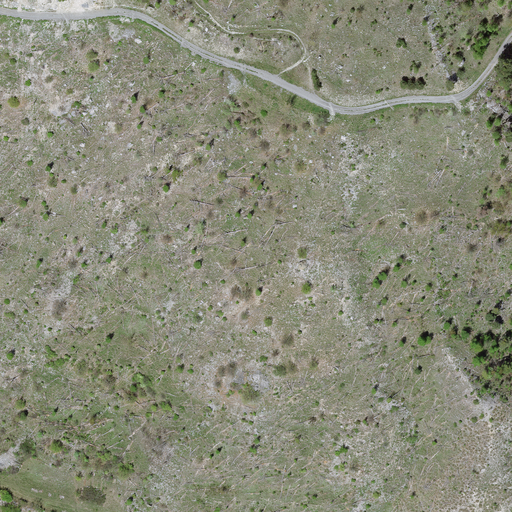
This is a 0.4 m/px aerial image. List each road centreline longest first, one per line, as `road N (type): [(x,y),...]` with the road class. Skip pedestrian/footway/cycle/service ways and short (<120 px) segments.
road 1 (track): [(316,104),(196,53),(138,18),(0,13)]
road 2 (track): [(511,35),(456,96),(342,112),(316,104)]
